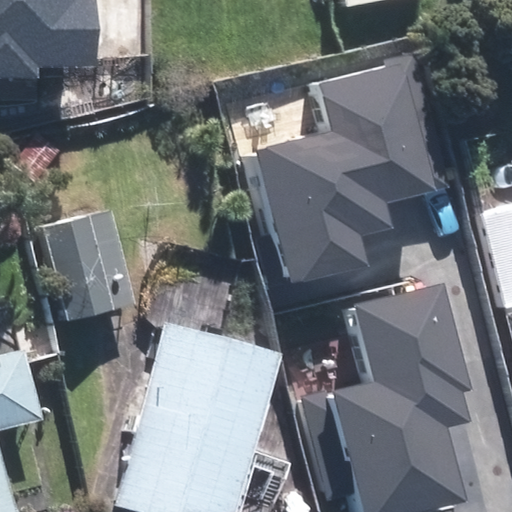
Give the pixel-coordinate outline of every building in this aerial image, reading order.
[(275,291),(372,268),(364,236),(396,228),(390,203),(450,188),(444,165),(451,163),(424,51),(385,61),(386,67),(313,85),(325,135),(241,155),(275,291)] [(129,298),(103,205),(37,223),(62,316),(129,298)] [(472,389),(445,281),(338,308),(357,384),(297,399),(324,502),(346,496),(350,511),(417,511),(467,500),(449,428),(471,422),(463,391),(472,389)] [(511,354),(511,308),(501,311),(511,354)] [(170,511),(224,511),(271,342),(158,312),(109,496),(170,511)] [(0,511),(10,511),(0,473),(0,422),(37,412),(18,341),(0,346),(0,511)]
